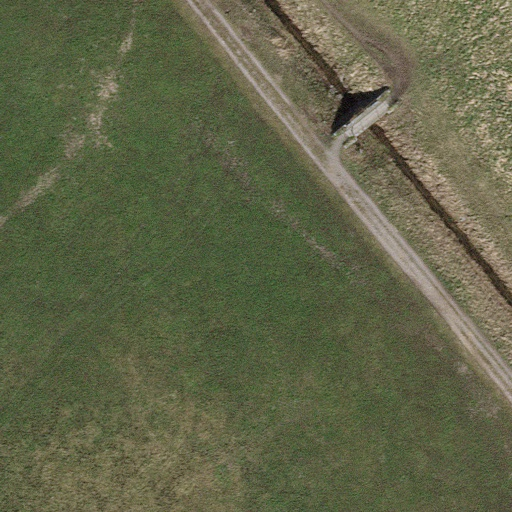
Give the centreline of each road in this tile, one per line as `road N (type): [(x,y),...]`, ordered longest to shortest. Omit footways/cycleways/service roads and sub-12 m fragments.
road 1 (track): [(328,156),(511,380)]
road 2 (track): [(202,0),(328,156)]
